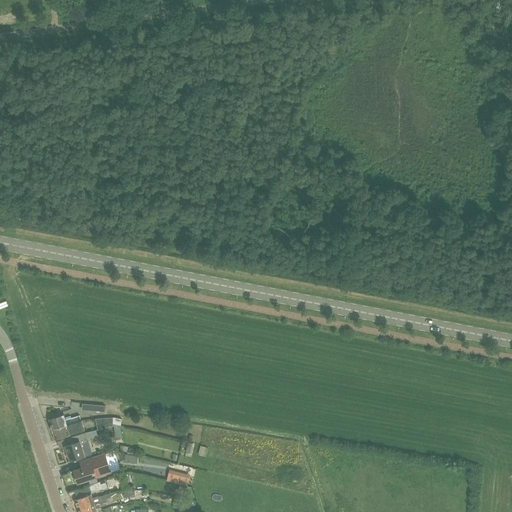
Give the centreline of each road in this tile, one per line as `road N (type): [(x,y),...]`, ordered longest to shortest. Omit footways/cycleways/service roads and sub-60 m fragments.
road 1 (secondary): [(511,342),(0,244)]
road 2 (unclassified): [(0,39),(281,0)]
road 3 (residential): [(60,511),(0,336)]
